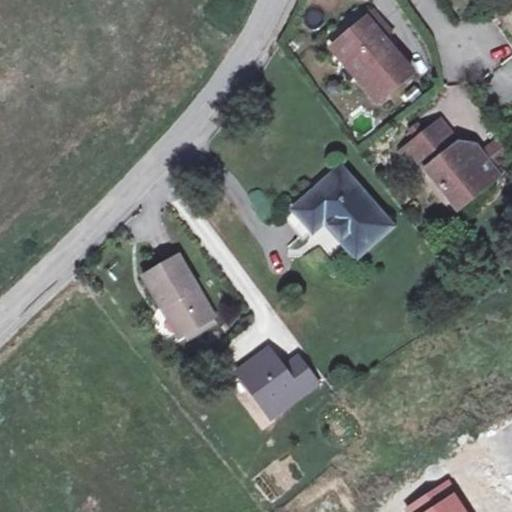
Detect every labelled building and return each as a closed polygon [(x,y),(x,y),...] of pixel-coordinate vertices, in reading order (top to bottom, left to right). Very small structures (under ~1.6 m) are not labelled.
[(374,14),(367,20),(383,40),(391,33),(374,14)] [(412,73),(383,40),(367,20),(336,46),(362,76),(358,80),(378,102),(412,73)] [(421,176),(428,170),(454,204),(484,181),(488,186),(499,177),(475,146),(461,144),(443,121),(428,132),(421,123),(411,131),(418,140),(403,152),(421,176)] [(356,256),(389,227),(341,172),(296,211),(313,231),(325,221),(356,256)] [(488,186),(484,181),(454,204),(465,218),(495,195),(488,186)] [(214,317),(179,257),(145,278),(163,308),(166,307),(183,336),(187,334),(211,320),(214,317)] [(211,320),(187,334),(191,340),(214,326),(211,320)] [(284,370),(269,351),(238,374),(270,417),(316,383),(298,360),(284,370)]
